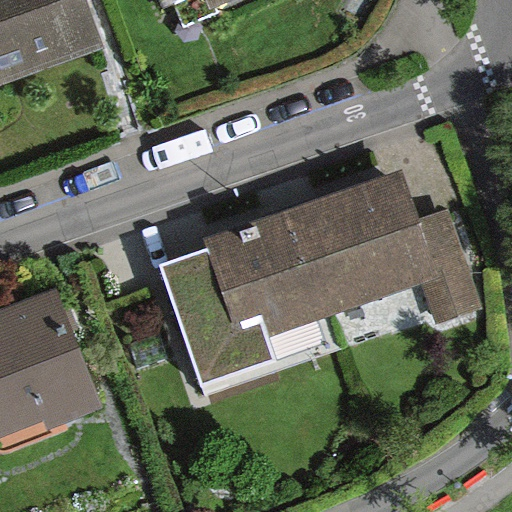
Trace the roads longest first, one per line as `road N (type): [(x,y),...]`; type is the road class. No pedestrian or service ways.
road 1 (residential): [(511,53),(0,238)]
road 2 (residential): [(366,511),(511,422)]
